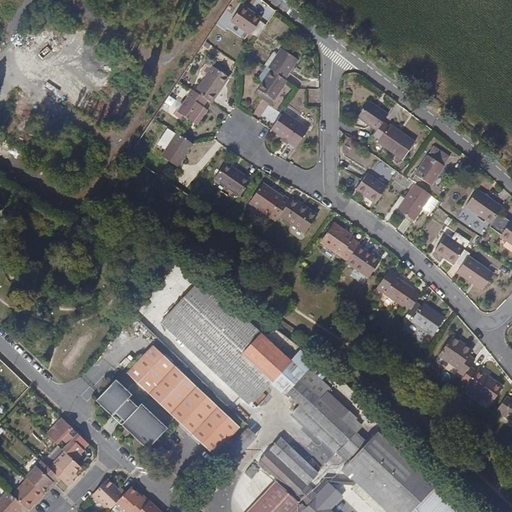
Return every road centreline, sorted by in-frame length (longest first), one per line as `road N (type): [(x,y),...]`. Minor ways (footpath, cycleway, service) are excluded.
road 1 (residential): [(335,46),(511,185)]
road 2 (unknown): [(159,491),(193,456),(192,442),(118,376),(64,401)]
road 3 (residential): [(330,192),(484,326)]
road 4 (residential): [(0,340),(118,452)]
road 5 (residential): [(330,192),(335,46)]
